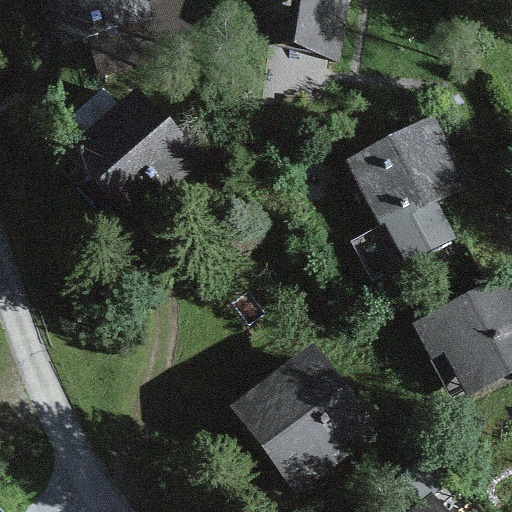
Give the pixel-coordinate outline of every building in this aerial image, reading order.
[(60,0),(72,39),(151,16),(146,0),(60,0)] [(342,0),(267,0),(263,35),(337,44),(342,0)] [(149,93),(79,154),(133,215),(202,155),(149,93)] [(433,121),(360,160),(410,255),(451,234),(433,199),(465,182),(433,121)] [(511,276),(437,314),(473,387),(511,368),(511,276)] [(250,401),(306,488),(387,436),(331,349),(250,401)] [(417,511),(455,511),(441,493),(417,511)]
